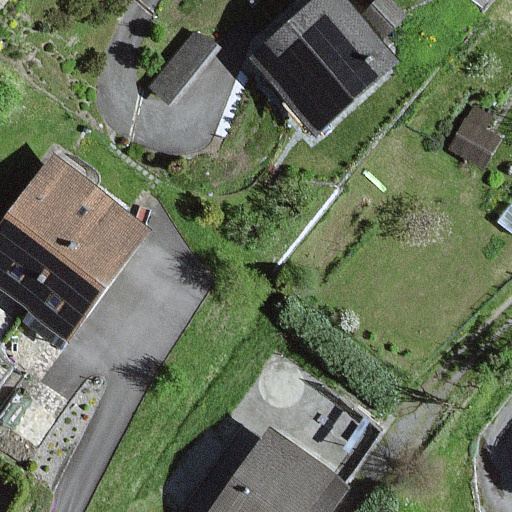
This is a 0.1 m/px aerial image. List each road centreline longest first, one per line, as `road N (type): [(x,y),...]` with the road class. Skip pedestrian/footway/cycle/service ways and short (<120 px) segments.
road 1 (residential): [(184,282),(73,511)]
road 2 (residential): [(147,0),(114,95),(119,113),(131,128),(166,137),(196,120),(204,104)]
